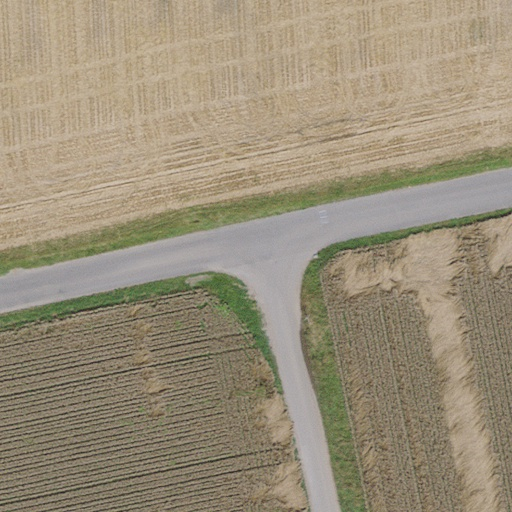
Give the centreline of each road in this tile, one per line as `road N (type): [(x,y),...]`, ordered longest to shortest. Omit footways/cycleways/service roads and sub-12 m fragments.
road 1 (unclassified): [(265,238),(321,511)]
road 2 (unclassified): [(0,291),(265,238)]
road 3 (unclassified): [(265,238),(511,187)]
